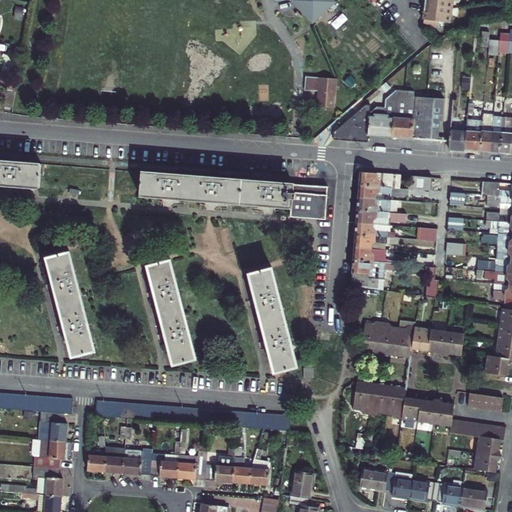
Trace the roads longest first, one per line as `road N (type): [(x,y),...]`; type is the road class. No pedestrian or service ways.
road 1 (residential): [(0,127),(346,155)]
road 2 (residential): [(84,388),(287,405)]
road 3 (residential): [(346,155),(511,167)]
road 4 (residential): [(346,155),(335,283)]
